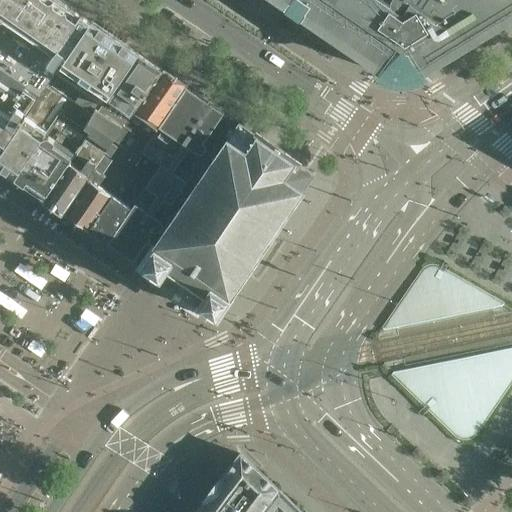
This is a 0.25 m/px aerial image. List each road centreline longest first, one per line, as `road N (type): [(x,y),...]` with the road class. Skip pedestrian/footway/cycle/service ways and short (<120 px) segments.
road 1 (residential): [(0,205),(158,314),(170,327),(181,377)]
road 2 (unclassified): [(360,127),(175,0)]
road 3 (tertiary): [(119,511),(177,440),(214,420),(283,403)]
road 4 (tertiary): [(181,377),(119,414),(51,511)]
road 5 (primary): [(372,219),(280,363)]
road 6 (primary): [(283,403),(381,511)]
road 7 (primary): [(409,244),(511,145)]
road 8 (primary): [(335,360),(409,244)]
road 9 (primary): [(511,96),(417,171)]
